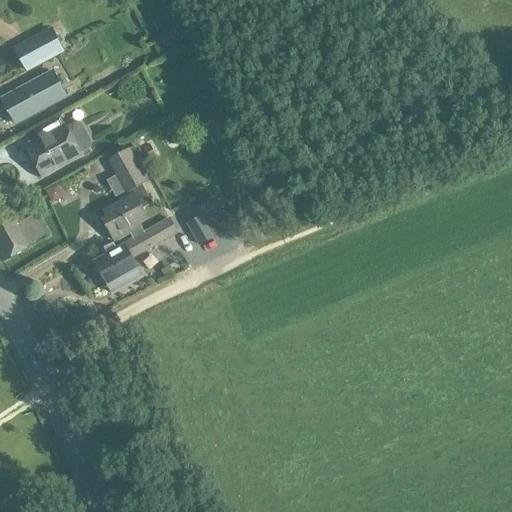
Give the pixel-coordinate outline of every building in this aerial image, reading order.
[(158,37),(180,26),(175,16),(153,27),(158,37)] [(15,49),(27,71),(63,51),(50,30),(15,49)] [(66,98),(52,72),(2,99),(16,125),(66,98)] [(212,102),(194,112),(202,127),(221,117),(212,102)] [(40,140),(26,147),(41,176),(80,155),(91,148),(91,143),(82,125),(77,122),(65,128),(64,127),(60,120),(36,133),(40,140)] [(127,192),(146,182),(129,150),(109,161),(127,192)] [(116,241),(129,234),(133,240),(145,234),(139,223),(147,219),(141,209),(152,204),(143,188),(130,195),(131,198),(105,213),(107,217),(104,219),(116,241)] [(200,246),(232,228),(216,199),(192,213),(196,221),(189,225),(200,246)] [(38,213),(21,222),(12,206),(0,212),(0,257),(3,263),(51,235),(38,213)] [(114,294),(143,279),(132,259),(176,233),(170,220),(145,234),(133,240),(124,245),(124,246),(95,262),(98,267),(94,271),(101,284),(107,282),(114,294)] [(144,261),(148,270),(168,262),(165,253),(144,261)]
